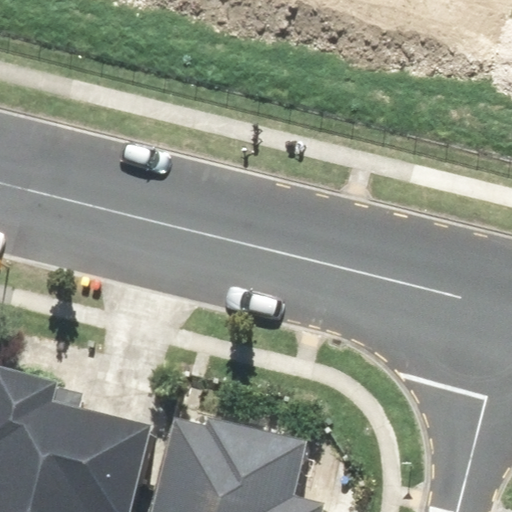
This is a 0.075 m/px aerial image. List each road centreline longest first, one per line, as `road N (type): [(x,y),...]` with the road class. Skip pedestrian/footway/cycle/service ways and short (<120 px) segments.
road 1 (residential): [(0,187),(511,316)]
road 2 (residential): [(511,330),(465,511)]
